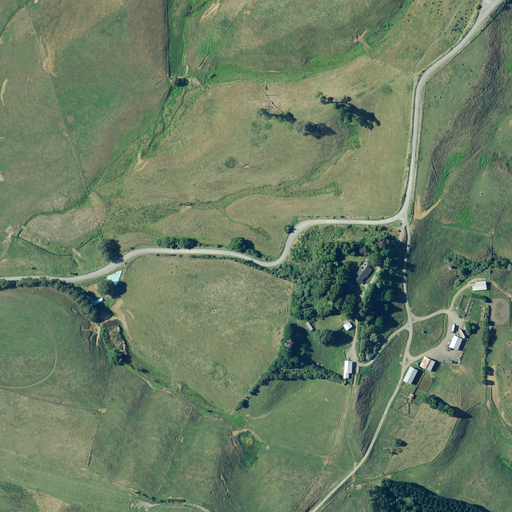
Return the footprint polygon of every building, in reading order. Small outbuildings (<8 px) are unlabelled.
[(361,269),(354,280),(358,283),(358,282),(361,284),(363,282),(362,281),(366,276),(367,277),(372,269),(367,264),(362,270),(361,269)] [(473,290),(487,289),(487,285),(486,281),(475,282),(475,286),(472,286),(473,290)] [(353,326),(350,322),(344,326),(347,330),(353,326)] [(450,346),(452,347),(458,350),(463,339),(454,335),(450,346)] [(436,362),(425,356),(420,366),(431,371),(436,362)] [(350,373),(352,373),(353,369),(353,361),(345,361),(344,378),(349,378),(350,373)] [(417,370),(410,367),(403,380),(410,384),(417,370)]
